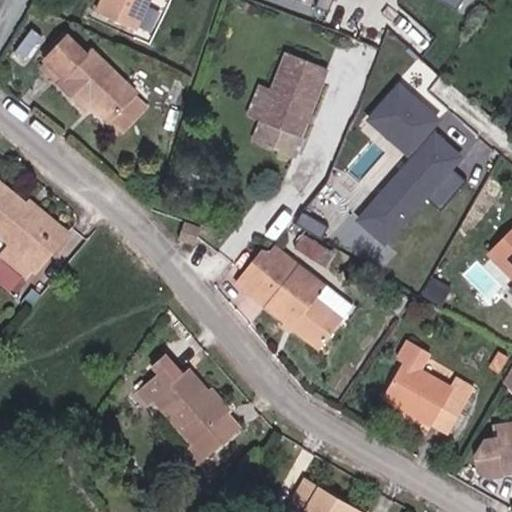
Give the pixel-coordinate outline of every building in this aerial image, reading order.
[(136,30),(149,0),(101,0),(96,12),(136,30)] [(135,93),(92,51),(87,57),(68,37),(46,60),(65,79),(58,86),(84,112),(91,106),(108,120),(135,93)] [(300,137),(327,68),(287,53),(273,89),(260,121),(264,123),(257,142),(290,156),(299,136),(300,137)] [(65,79),(46,60),(38,67),(57,87),(58,86),(65,79)] [(388,245),(428,195),(443,207),(467,177),(455,168),(468,152),(434,126),(443,115),(399,79),(366,120),(410,155),(357,220),(388,245)] [(260,121),(273,89),(261,85),(248,117),(260,121)] [(121,133),(148,106),(135,93),(108,120),(121,133)] [(193,194),(199,177),(182,171),(176,187),(193,194)] [(27,277),(65,231),(2,179),(0,180),(0,235),(10,244),(1,255),(27,277)] [(303,214),(299,224),(324,233),(328,223),(303,214)] [(195,245),(201,228),(184,223),(178,239),(195,245)] [(511,226),(487,250),(511,276),(511,226)] [(321,258),(328,248),(308,235),(301,245),(321,258)] [(342,320),(315,298),(329,281),(282,244),(276,253),(270,248),(240,284),(266,305),(320,348),(342,320)] [(22,278),(0,259),(0,280),(12,290),(22,278)] [(448,433),(475,387),(458,377),(452,388),(421,370),(430,353),(409,341),(397,359),(403,362),(386,391),(407,404),(404,410),(431,426),(433,424),(448,433)] [(200,465),(245,426),(194,367),(189,372),(171,351),(158,363),(165,371),(143,390),(155,403),(161,398),(199,441),(187,451),(200,465)] [(499,371),(508,357),(500,352),(491,366),(499,371)] [(432,357),(427,365),(451,380),(456,372),(432,357)] [(407,404),(386,391),(383,397),(404,410),(407,404)] [(511,424),(507,425),(509,437),(495,440),(500,474),(511,472),(511,424)] [(370,511),(372,511),(309,476),(291,506),(301,511),(370,511)]
